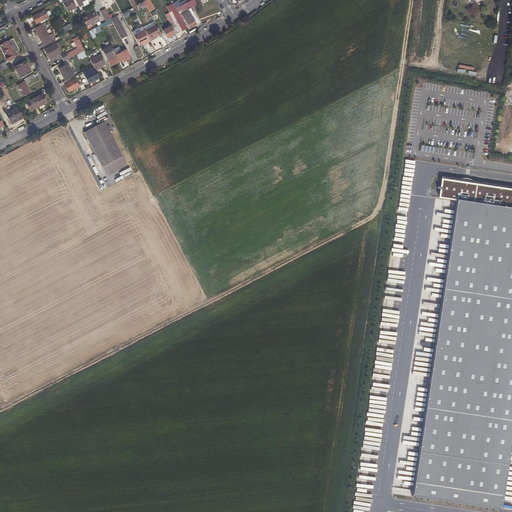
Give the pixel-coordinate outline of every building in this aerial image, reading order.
[(69,0),(63,3),(68,12),(76,8),(71,0),(69,0)] [(147,8),(149,12),(154,10),(148,0),(147,0),(144,2),(147,8)] [(187,3),(185,0),(178,4),(177,2),(173,4),(176,9),(187,3)] [(141,10),(147,8),(144,2),(137,6),(136,6),(140,14),(143,12),(141,10)] [(178,13),(189,7),(187,3),(176,9),(178,13)] [(178,13),(176,9),(171,11),(182,32),(187,29),(178,13)] [(188,10),(189,11),(182,15),(189,29),(197,25),(196,23),(198,22),(191,9),(188,10)] [(105,10),(101,12),(106,22),(111,20),(109,16),(105,10)] [(47,22),(50,21),(44,11),(32,17),(36,24),(41,21),(43,24),(47,22)] [(95,12),(82,19),(86,27),(99,20),(95,12)] [(116,17),(111,20),(112,22),(121,39),(127,36),(116,17)] [(107,26),(106,25),(112,22),(111,20),(106,22),(100,25),(100,26),(101,29),(107,26)] [(43,24),(34,29),(36,32),(35,33),(36,36),(38,35),(41,41),(49,37),(44,27),(48,25),(47,22),(43,24)] [(171,26),(175,35),(179,33),(176,27),(175,28),(172,22),(169,23),(171,26)] [(62,28),(65,33),(73,29),(70,24),(62,28)] [(154,39),(156,37),(161,35),(156,25),(145,31),(150,41),(154,40),(154,39)] [(89,32),(92,38),(97,36),(96,34),(102,31),(101,29),(100,26),(89,32)] [(175,35),(171,26),(162,31),(167,39),(175,35)] [(134,36),(139,46),(142,44),(145,43),(146,44),(149,42),(144,31),(134,36)] [(19,51),(13,39),(2,45),(8,55),(10,60),(17,56),(16,53),(19,51)] [(60,53),(54,43),(52,40),(43,45),(50,59),(59,54),(60,54),(60,53)] [(66,53),(60,56),(63,62),(79,54),(84,51),(78,40),(74,42),(77,49),(67,54),(66,53)] [(54,43),(60,53),(63,52),(58,42),(54,43)] [(102,51),(110,67),(119,62),(111,47),(102,51)] [(130,58),(126,50),(116,55),(120,63),(130,58)] [(84,51),(79,54),(81,59),(87,56),(84,51)] [(93,67),(95,70),(106,64),(101,55),(89,60),(93,67)] [(31,72),(26,62),(15,68),(20,78),(31,72)] [(73,77),(66,65),(59,69),(66,81),(71,78),(73,77)] [(92,66),(80,73),(86,84),(98,78),(92,66)] [(76,88),(84,84),(80,77),(72,81),(71,78),(66,81),(63,82),(68,92),(72,90),(73,92),(77,90),(76,88)] [(30,93),(24,82),(17,86),(22,97),(30,93)] [(47,103),(43,94),(26,103),(30,112),(39,107),(40,110),(41,109),(40,107),(43,105),(47,103)] [(5,113),(11,125),(23,119),(17,107),(5,113)] [(104,122),(83,133),(106,177),(127,166),(104,122)] [(511,189),(441,178),(438,198),(456,201),(411,500),(493,511),(501,511),(511,439),(511,189)]
